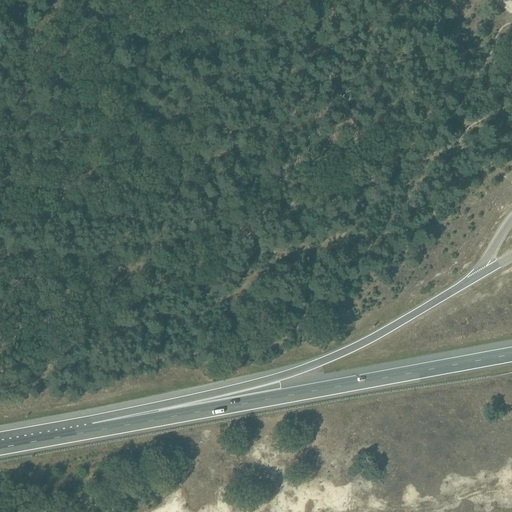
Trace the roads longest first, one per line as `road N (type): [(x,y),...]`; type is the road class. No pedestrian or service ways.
road 1 (motorway): [(511,354),(69,435)]
road 2 (motorway): [(476,277),(287,375),(98,418),(69,435)]
